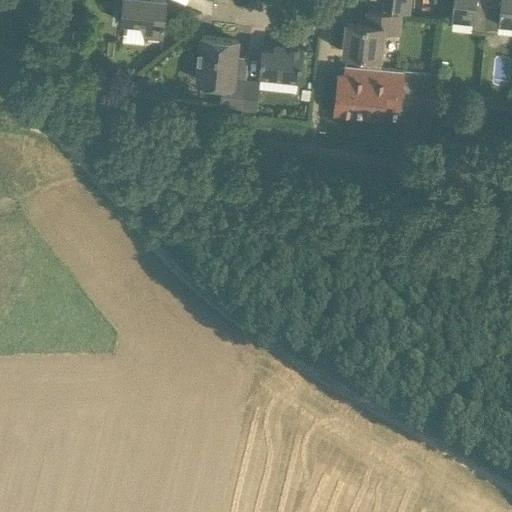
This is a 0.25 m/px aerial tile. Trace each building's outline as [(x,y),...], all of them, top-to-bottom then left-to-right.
[(145,26),(144,38),(162,40),(164,28),(165,23),(160,22),(162,1),(166,1),(167,0),(166,0),(122,0),(120,23),(145,26)] [(382,13),(398,14),(399,0),(367,0),(368,0),(383,2),(382,13)] [(453,0),(451,17),(474,20),(473,31),(485,32),(488,0),(453,0)] [(511,0),(488,0),(485,32),(497,34),(499,22),(511,23),(511,0)] [(398,14),(382,13),(367,11),(366,23),(346,21),(343,53),(381,57),(384,30),(399,32),(401,15),(398,14)] [(220,105),(242,108),(245,80),(233,79),(238,41),(202,37),(197,82),(223,85),(220,105)] [(262,48),(259,76),(298,80),(296,92),(298,93),(303,47),(275,44),(274,50),(262,48)] [(396,117),(401,71),(361,67),(360,79),(340,76),(337,111),(396,117)] [(444,88),(445,76),(417,73),(416,85),(444,88)] [(257,109),(259,88),(260,82),(245,80),(242,108),(254,109),(257,109)]
